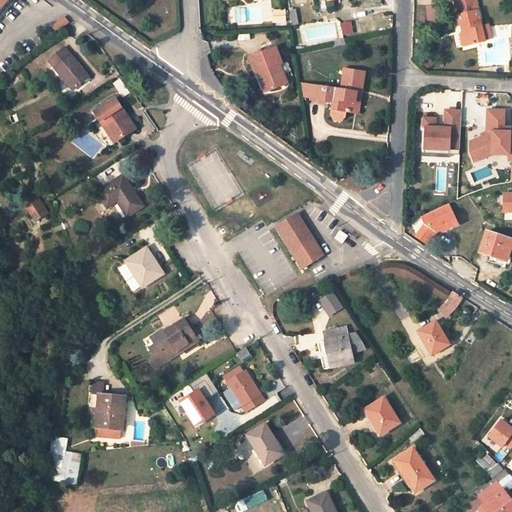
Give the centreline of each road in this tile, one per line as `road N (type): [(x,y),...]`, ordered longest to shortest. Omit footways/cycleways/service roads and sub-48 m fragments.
road 1 (residential): [(376,511),(174,182),(166,147),(199,95)]
road 2 (tertiary): [(199,95),(350,206)]
road 3 (tertiary): [(388,233),(511,316)]
road 4 (tertiary): [(65,0),(170,74)]
